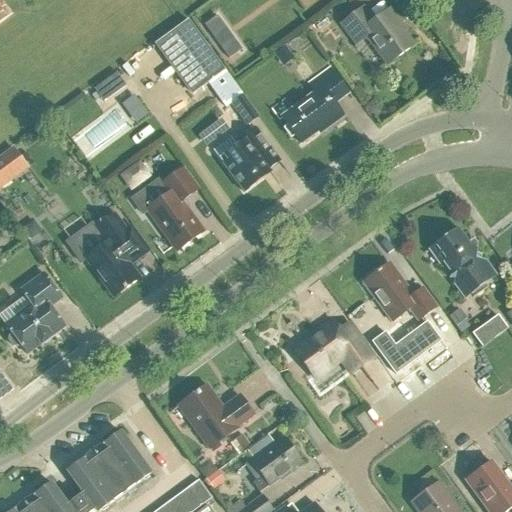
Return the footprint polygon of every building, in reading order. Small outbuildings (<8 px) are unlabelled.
[(0,0),(0,24),(13,15),(1,0),(0,0)] [(398,25),(400,23),(390,9),(374,21),(364,8),(340,25),(355,46),(365,38),(386,67),(414,46),(398,25)] [(205,26),(213,37),(225,28),(217,17),(205,26)] [(224,71),(188,23),(156,46),(191,95),(224,71)] [(221,49),(229,60),(242,51),(234,40),(221,49)] [(283,68),(294,60),(285,48),(274,56),(283,68)] [(325,126),(327,128),(342,116),(333,104),(347,94),(330,70),(310,84),(316,93),(282,118),(300,144),(325,126)] [(94,90),(104,103),(125,87),(116,74),(94,90)] [(260,121),(236,89),(222,99),(230,110),(233,108),(248,130),(260,121)] [(236,147),(230,139),(212,152),(244,194),(272,174),(269,170),(280,162),(255,128),(238,141),(241,144),(236,147)] [(0,184),(1,185),(25,169),(13,152),(0,160),(0,184)] [(199,190),(183,169),(161,185),(158,181),(130,201),(142,218),(147,214),(176,253),(204,233),(182,202),(199,190)] [(125,231),(114,217),(70,249),(81,264),(86,261),(114,299),(139,280),(130,268),(150,254),(130,227),(125,231)] [(30,241),(41,233),(33,222),(22,230),(30,241)] [(459,229),(431,249),(448,273),(449,280),(455,281),(453,285),(464,301),(498,277),(487,262),(476,260),(480,253),(470,251),(466,246),(469,243),(459,229)] [(393,324),(410,311),(419,323),(437,310),(422,290),(413,297),(389,264),(363,284),(393,324)] [(51,308),(62,300),(43,274),(20,291),(31,306),(4,325),(12,335),(9,338),(8,342),(13,347),(16,348),(19,346),(27,356),(40,346),(41,348),(53,339),(52,337),(65,328),(51,308)] [(465,322),(466,321),(459,311),(449,318),(456,328),(465,322)] [(471,334),(482,348),(508,329),(498,315),(471,334)] [(385,330),(371,340),(393,374),(441,343),(427,322),(394,344),(385,330)] [(460,334),(469,328),(465,322),(456,328),(460,334)] [(373,359),(349,326),(340,333),(333,323),(294,351),(316,380),(341,362),(350,375),(373,359)] [(0,374),(0,401),(13,392),(0,374)] [(207,386),(177,407),(210,452),(239,430),(238,429),(254,417),(239,396),(223,408),(207,386)] [(51,483),(11,511),(91,511),(95,510),(96,511),(100,511),(152,474),(121,432),(67,472),(81,491),(65,502),(51,483)] [(269,487),(302,463),(283,438),(250,463),(261,478),(253,484),(260,494),(269,487)] [(509,511),(511,511),(511,491),(491,462),(465,482),(487,511),(509,511)] [(213,491),(224,483),(217,473),(206,481),(213,491)] [(198,482),(187,490),(200,507),(211,499),(198,482)] [(458,511),(441,488),(414,507),(417,511),(458,511)] [(193,511),(200,507),(187,490),(176,498),(186,511),(193,511)] [(225,511),(272,511),(273,511),(262,496),(245,509),(240,502),(225,511)] [(186,511),(176,498),(165,506),(169,511),(186,511)]
